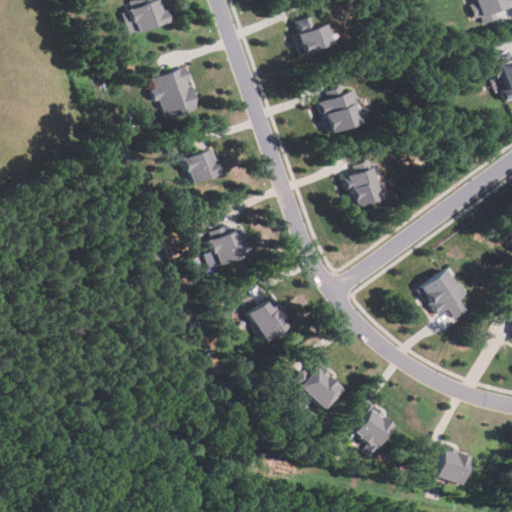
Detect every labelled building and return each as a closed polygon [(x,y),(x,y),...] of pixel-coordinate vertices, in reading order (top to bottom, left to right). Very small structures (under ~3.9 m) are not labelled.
[(148,0),(117,10),(123,33),(162,21),(155,0),(148,0)] [(467,0),(468,2),(465,3),(469,17),(476,15),(478,22),(493,18),(490,10),(504,5),(502,0),(467,0)] [(290,20),(295,32),(289,34),(296,53),(328,41),(320,22),(309,26),(304,15),(290,20)] [(506,96),(511,94),(511,54),(511,55),(508,48),(490,54),(497,73),(499,72),(506,96)] [(193,107),(181,65),(155,73),(154,68),(144,71),(158,117),(193,107)] [(312,101),(323,132),(360,120),(350,88),(312,101)] [(186,182),(218,172),(213,157),(208,158),(205,148),(178,157),(186,182)] [(340,174),(347,206),(376,200),(369,167),(340,174)] [(243,254),(235,229),(204,237),(211,263),(243,254)] [(413,286),(432,314),(444,306),(451,316),(463,309),(455,297),(460,294),(442,267),(413,286)] [(258,340),(284,325),(268,296),(241,311),(258,340)] [(318,408),(338,386),(312,363),(304,372),(299,367),(287,380),(318,408)] [(355,449),(362,455),(387,424),(366,407),(346,431),(361,443),(355,449)] [(454,483),(462,456),(437,448),(428,475),(454,483)]
